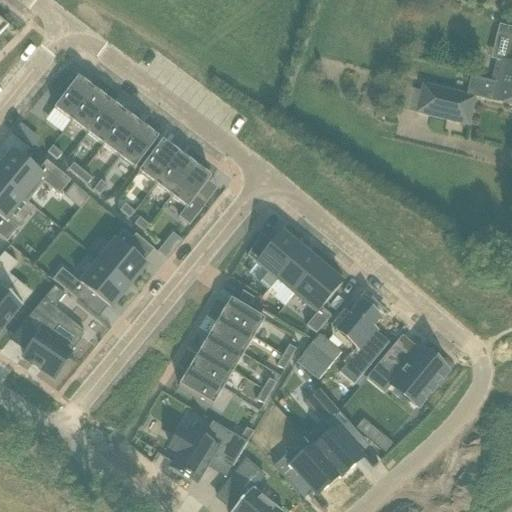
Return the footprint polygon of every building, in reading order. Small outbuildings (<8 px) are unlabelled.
[(468,129),(475,99),(511,107),(511,39),(506,65),(498,63),(492,85),(471,80),(467,98),(422,86),(415,116),(468,129)] [(77,80),(53,111),(70,124),(94,92),(77,80)] [(94,92),(70,124),(86,136),(109,104),(94,92)] [(109,104),(86,136),(101,147),(125,116),(109,104)] [(125,116),(101,147),(117,159),(141,128),(125,116)] [(21,125),(13,134),(22,142),(30,133),(21,125)] [(141,128),(117,159),(134,172),(157,140),(141,128)] [(161,143),(138,174),(154,187),(178,155),(161,143)] [(52,148),(47,154),(56,162),(61,155),(52,148)] [(11,153),(0,166),(0,182),(23,202),(26,205),(43,185),(58,197),(69,182),(45,162),(36,173),(11,153)] [(178,155),(154,187),(170,199),(194,167),(178,155)] [(73,165),(68,171),(77,179),(82,173),(73,165)] [(194,167),(170,199),(185,210),(178,219),(189,227),(196,218),(204,207),(195,200),(210,180),(194,167)] [(82,173),(77,179),(86,187),(91,181),(82,173)] [(0,182),(0,239),(6,244),(18,230),(7,221),(23,202),(0,182)] [(100,182),(92,192),(99,197),(106,187),(100,182)] [(124,206),(119,212),(129,220),(134,214),(124,206)] [(139,220),(134,226),(143,234),(148,227),(139,220)] [(123,232),(98,263),(128,288),(145,268),(124,250),(132,240),(123,232)] [(260,236),(246,258),(276,282),(301,252),(281,235),(272,246),(260,236)] [(162,248),(157,254),(166,261),(171,256),(162,248)] [(301,252),(276,282),(293,297),(318,266),(301,252)] [(0,333),(21,308),(6,295),(16,282),(8,276),(16,265),(3,255),(0,258),(0,333)] [(61,271),(52,282),(76,302),(85,291),(110,312),(129,288),(98,263),(80,286),(61,271)] [(318,266),(293,297),(316,316),(306,328),(315,336),(329,318),(320,311),(341,286),(318,266)] [(39,336),(23,360),(53,380),(74,350),(85,333),(63,317),(53,311),(64,297),(53,288),(23,325),(39,336)] [(243,291),(240,298),(250,304),(254,298),(243,291)] [(230,301),(219,319),(253,339),(264,322),(230,301)] [(361,302),(335,333),(355,349),(341,366),(346,371),(341,377),(353,387),(389,344),(378,335),(380,333),(373,328),(381,319),(361,302)] [(219,319),(209,336),(243,356),(253,339),(219,319)] [(209,336),(199,353),(232,373),(243,356),(209,336)] [(288,346),(282,357),(289,361),(295,350),(288,346)] [(393,347),(379,364),(397,380),(394,384),(406,394),(403,398),(416,409),(446,374),(433,364),(434,363),(420,351),(419,353),(410,364),(406,360),(407,359),(393,347)] [(199,353),(188,370),(222,390),(232,373),(199,353)] [(282,357),(276,367),(283,371),(289,361),(282,357)] [(397,380),(379,364),(365,381),(384,396),(394,384),(397,380)] [(188,370),(178,388),(212,408),(222,390),(188,370)] [(301,371),(295,377),(301,384),(308,379),(301,371)] [(268,380),(262,391),(269,395),(275,384),(268,380)] [(262,391),(256,401),(263,405),(269,395),(262,391)] [(304,438),(303,439),(308,445),(309,445),(338,479),(339,480),(355,467),(352,464),(359,458),(356,454),(352,450),(361,442),(362,444),(364,443),(318,391),(303,404),(321,425),(305,439),(304,438)] [(356,431),(373,445),(381,435),(364,422),(356,431)] [(178,433),(169,450),(179,456),(171,469),(184,477),(183,477),(188,480),(188,479),(196,484),(205,469),(212,456),(232,468),(247,444),(212,424),(205,435),(195,429),(189,439),(178,433)] [(246,429),(239,440),(246,444),(253,434),(246,429)] [(381,435),(373,445),(385,454),(392,445),(381,435)] [(290,453),(273,468),(298,495),(307,487),(312,493),(319,487),(323,491),(338,479),(309,445),(308,445),(294,458),(290,453)] [(245,463),(227,485),(244,500),(233,511),(275,511),(252,492),(263,478),(245,463)]
